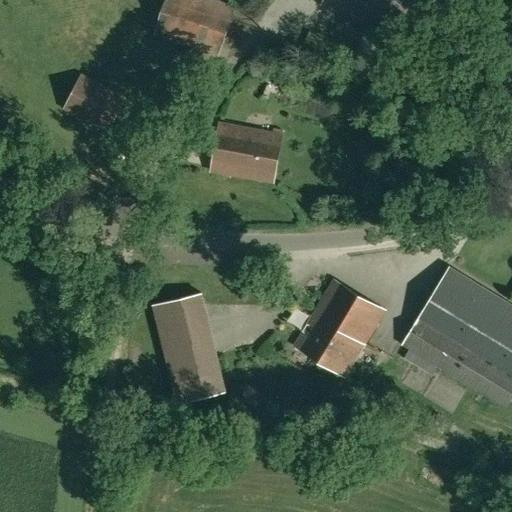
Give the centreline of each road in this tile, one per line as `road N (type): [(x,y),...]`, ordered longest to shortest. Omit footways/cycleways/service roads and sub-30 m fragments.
road 1 (unclassified): [(511,197),(386,233),(197,241),(102,231),(0,178)]
road 2 (track): [(102,231),(118,302),(112,375)]
road 3 (track): [(112,375),(99,511)]
